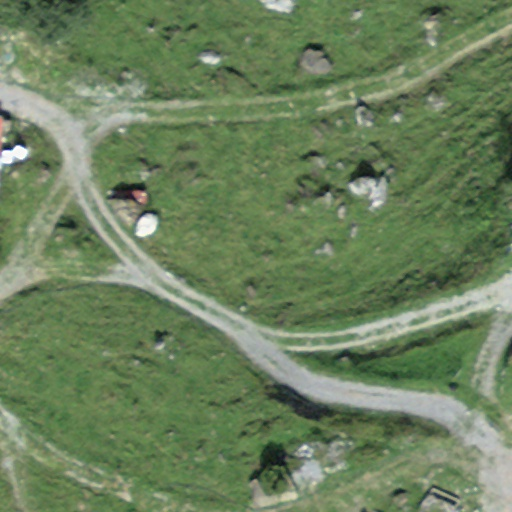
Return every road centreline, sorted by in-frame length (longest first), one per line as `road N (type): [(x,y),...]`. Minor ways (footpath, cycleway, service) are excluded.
road 1 (track): [(68,160),(94,211),(168,288),(238,324),(312,340),(415,326),(475,300),(511,271)]
road 2 (track): [(511,20),(360,90),(248,109),(71,109)]
road 3 (track): [(485,414),(433,399),(345,392),(289,374),(238,324)]
road 4 (track): [(511,503),(465,459),(420,462),(275,511)]
road 5 (track): [(184,511),(95,483),(0,422)]
road 6 (track): [(511,502),(485,414),(511,306)]
road 7 (track): [(0,285),(48,213),(68,160)]
